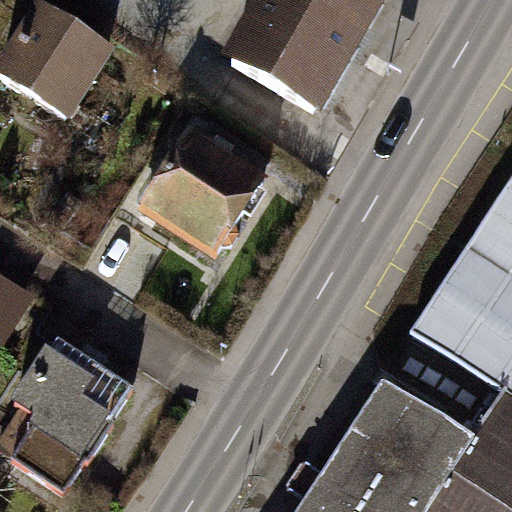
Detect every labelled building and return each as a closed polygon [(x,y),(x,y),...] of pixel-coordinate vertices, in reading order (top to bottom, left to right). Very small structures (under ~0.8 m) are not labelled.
[(265,0),(238,46),(335,105),(398,0),(265,0)] [(7,82),(97,136),(146,55),(57,1),(7,82)] [(152,230),(233,278),(300,168),(219,120),(152,230)] [(511,511),(511,203),(431,337),(511,386),(511,427),(502,444),(396,380),(315,511),(511,511)] [(0,274),(0,337),(10,344),(39,299),(0,274)] [(0,458),(81,507),(143,405),(62,356),(0,457),(0,458)]
